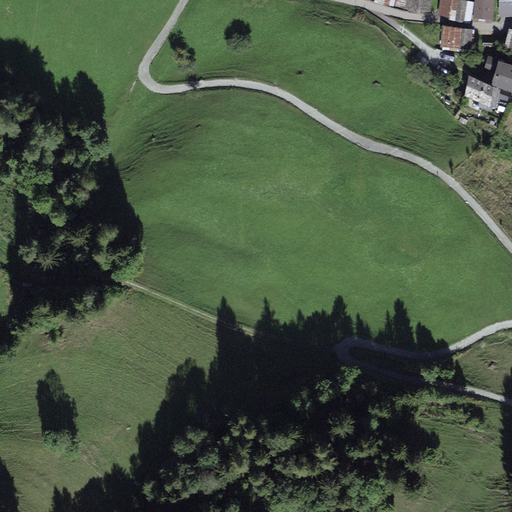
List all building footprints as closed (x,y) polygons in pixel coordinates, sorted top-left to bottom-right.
[(431,0),(397,0),(396,6),(431,11),(431,0)] [(472,0),(440,0),(439,14),(471,18),(472,0)] [(494,0),(474,0),(473,16),(493,18),(494,0)] [(511,0),(499,0),(500,16),(511,15),(511,0)] [(478,28),(443,24),(441,46),(475,50),(478,28)] [(511,63),(498,59),(490,83),(511,89),(511,63)] [(500,87),(468,74),(462,104),(497,114),(500,87)]
